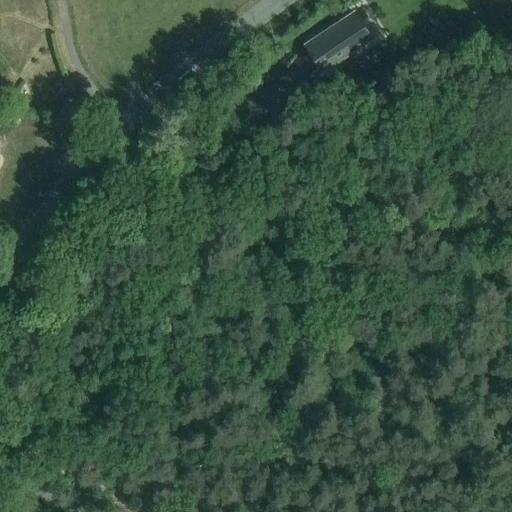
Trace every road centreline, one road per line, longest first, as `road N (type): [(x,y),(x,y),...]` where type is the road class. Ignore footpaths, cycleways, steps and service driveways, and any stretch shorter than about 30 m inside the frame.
road 1 (track): [(109,208),(511,50)]
road 2 (tertiary): [(0,294),(42,226),(121,129),(284,0)]
road 3 (track): [(133,511),(0,434)]
